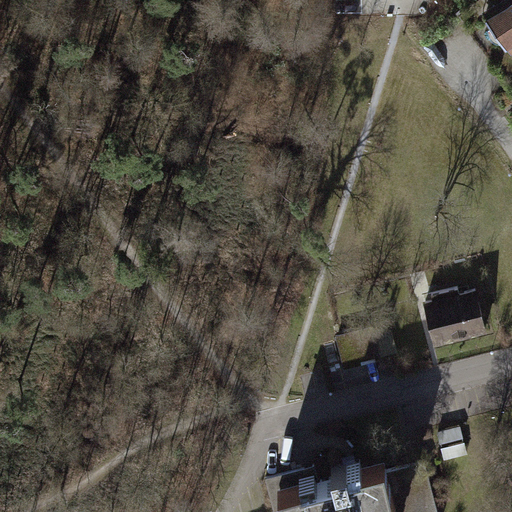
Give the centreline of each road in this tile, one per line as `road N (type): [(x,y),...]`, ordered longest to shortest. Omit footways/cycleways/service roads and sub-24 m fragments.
road 1 (track): [(246,404),(0,77)]
road 2 (residential): [(273,423),(511,365)]
